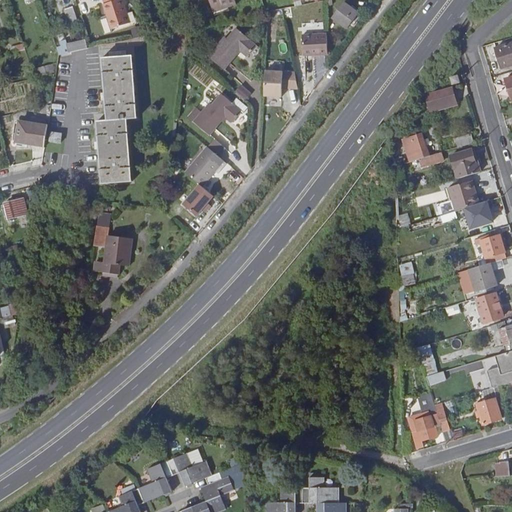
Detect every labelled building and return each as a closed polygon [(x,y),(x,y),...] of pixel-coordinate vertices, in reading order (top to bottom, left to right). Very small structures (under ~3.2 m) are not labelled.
[(131,24),(122,0),(104,0),(106,5),(105,6),(108,16),(103,18),(101,21),(106,34),(113,33),(112,29),(119,27),(131,24)] [(233,0),(208,0),(211,8),(227,2),(229,7),(235,4),(233,0)] [(213,13),(229,7),(227,2),(211,8),(213,13)] [(330,18),(348,31),(358,17),(341,4),(330,18)] [(67,22),(76,20),(73,6),(63,9),(67,22)] [(209,57),(225,71),(240,53),(250,61),(260,49),(230,24),(224,32),(229,37),(227,40),(225,38),(209,57)] [(134,33),(136,40),(149,37),(145,26),(137,28),(138,32),(134,33)] [(328,56),(327,36),(303,37),(304,57),(328,56)] [(57,43),(59,53),(86,48),(84,38),(57,43)] [(511,44),(495,50),(501,70),(511,66),(511,44)] [(97,121),(101,185),(131,183),(127,120),(137,119),(133,57),(103,59),(107,121),(97,121)] [(294,73),(265,71),(263,96),(281,97),(281,88),(298,89),(294,73)] [(450,79),(452,86),(459,84),(457,77),(450,79)] [(242,84),(235,91),(244,100),(251,93),(242,84)] [(452,88),(425,96),(430,111),(457,102),(452,88)] [(193,122),(207,134),(223,116),(233,124),(244,113),(222,94),(212,104),(210,103),(193,122)] [(15,143),(44,148),(47,126),(19,122),(15,143)] [(51,134),(49,143),(61,144),(63,135),(51,134)] [(402,140),(408,162),(418,160),(428,157),(421,134),(402,140)] [(457,148),(473,143),(471,134),(455,139),(457,148)] [(457,179),(478,173),(475,164),(472,164),(468,150),(450,156),(457,179)] [(218,166),(203,152),(185,173),(200,186),(218,166)] [(428,157),(418,160),(421,169),(442,162),(440,153),(428,157)] [(465,208),(478,204),(475,194),(473,195),(468,181),(450,187),(457,210),(465,208)] [(5,205),(8,219),(25,215),(22,201),(5,205)] [(491,221),(486,202),(478,204),(465,208),(470,228),(491,221)] [(168,204),(163,210),(173,219),(178,213),(168,204)] [(455,211),(438,216),(441,225),(458,220),(455,211)] [(98,219),(97,227),(110,228),(111,221),(98,219)] [(110,228),(97,227),(94,245),(107,247),(105,264),(96,262),(95,272),(118,274),(120,266),(129,267),(132,239),(109,236),(110,228)] [(487,265),(488,264),(505,259),(499,235),(489,238),(488,235),(479,238),(487,265)] [(412,262),(398,264),(401,286),(415,284),(412,262)] [(487,265),(468,271),(475,293),(495,287),(488,264),(487,265)] [(494,294),(475,300),(483,326),(493,322),(492,320),(502,317),(494,294)] [(445,307),(447,316),(460,313),(458,304),(445,307)] [(511,319),(496,325),(505,353),(511,351),(511,319)] [(425,374),(438,370),(429,344),(416,348),(425,374)] [(476,362),(465,366),(468,373),(478,370),(476,362)] [(503,364),(509,384),(511,383),(511,374),(508,363),(503,364)] [(428,385),(446,381),(444,372),(426,376),(428,385)] [(495,400),(477,406),(483,425),(500,420),(495,400)] [(437,415),(434,406),(433,403),(421,406),(425,418),(418,420),(421,430),(414,432),(417,450),(422,449),(420,443),(440,439),(437,429),(436,429),(432,416),(437,415)] [(441,427),(444,439),(452,437),(448,425),(441,427)] [(205,478),(213,475),(207,462),(193,467),(188,453),(147,469),(153,483),(118,497),(122,506),(107,511),(140,511),(138,506),(145,502),(174,491),(168,478),(174,475),(180,473),(186,487),(205,478)] [(498,464),(498,477),(511,476),(511,462),(502,462),(502,463),(498,464)] [(220,472),(213,475),(205,478),(208,485),(201,488),(206,501),(180,511),(218,511),(226,509),(221,496),(235,490),(229,476),(222,479),(220,472)] [(318,503),(339,503),(339,488),(324,488),(324,477),(309,477),(309,488),(281,487),(281,500),(267,500),(266,511),(296,511),(297,502),(303,503),(318,503)] [(346,511),(347,503),(339,503),(318,503),(317,511),(346,511)]
